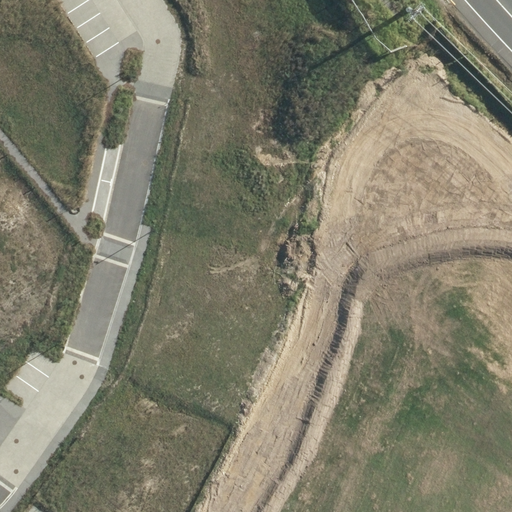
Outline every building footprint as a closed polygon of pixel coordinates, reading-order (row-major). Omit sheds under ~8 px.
[(0,58),(107,103),(149,0),(92,0),(84,21),(34,0),(12,0),(0,31),(0,58)] [(385,0),(383,2),(381,3),(379,5),(378,8),(377,10),(377,13),(377,15),(377,18),(378,21),(379,23),(381,25),(383,27),(385,28),(388,29),(390,30),(393,30),(396,29),(398,28),(401,27),(403,25),(404,23),(406,21),(407,18),(407,16),(407,13),(407,10),(406,8),(405,6),(403,3),(401,2),(399,0),(397,0),(385,0)] [(344,96),(374,56),(342,33),(313,72),(344,96)] [(265,51),(168,185),(207,213),(180,250),(200,265),(324,93),(265,51)] [(350,119),(323,178),(426,225),(453,166),(350,119)] [(411,253),(370,236),(359,263),(400,280),(411,253)] [(463,249),(451,275),(498,296),(510,271),(463,249)] [(450,314),(397,294),(376,348),(468,384),(496,312),(457,297),(450,314)] [(421,472),(438,438),(373,406),(331,491),(373,511),(382,511),(406,465),(421,472)] [(289,450),(256,436),(244,464),(278,478),(289,450)] [(315,511),(249,483),(236,511),(315,511)]
